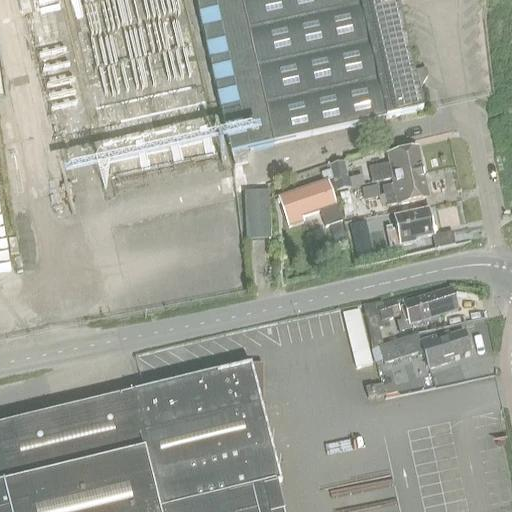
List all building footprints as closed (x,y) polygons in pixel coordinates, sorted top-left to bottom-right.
[(422,111),(419,99),(396,0),(196,0),(231,154),(233,154),(243,152),(422,111)] [(372,186),(391,182),(423,175),(418,150),(386,156),(388,166),(369,170),(372,186)] [(243,152),(233,154),(236,168),(246,165),(243,152)] [(351,187),(345,161),(332,164),(337,190),(351,187)] [(321,176),(323,184),(278,199),(287,225),(288,230),(304,224),(303,220),(320,214),(325,230),(330,228),(336,246),(347,242),(341,224),(343,224),(328,166),(319,170),(321,176)] [(381,210),(397,207),(397,208),(429,201),(423,175),(391,182),(392,187),(382,190),(384,199),(381,199),(379,187),(363,190),(366,202),(379,199),(381,210)] [(269,193),(244,194),(246,242),(271,241),(269,193)] [(390,250),(400,248),(401,248),(414,245),(417,242),(433,238),(427,212),(394,220),(397,231),(392,232),(392,229),(386,230),(390,250)] [(368,240),(353,243),(356,259),(372,256),(368,240)] [(404,305),(406,315),(410,328),(424,324),(427,325),(432,323),(434,320),(456,313),(449,291),(404,305)] [(363,308),(372,350),(382,347),(381,343),(377,344),(376,340),(379,340),(378,329),(379,329),(378,325),(402,318),(399,309),(404,307),(402,298),(383,304),(363,308)] [(448,333),(422,342),(420,336),(380,349),(386,368),(423,356),(428,373),(451,365),(450,362),(471,355),(463,333),(450,337),(448,333)] [(0,428),(0,511),(282,511),(277,491),(276,491),(276,487),(282,486),(261,406),(261,368),(251,368),(251,367),(0,428)] [(383,397),(381,386),(365,390),(367,400),(383,397)] [(307,468),(295,422),(272,428),(285,474),(307,468)]
